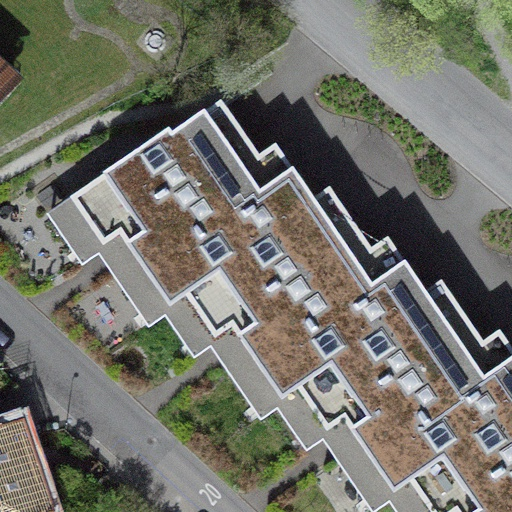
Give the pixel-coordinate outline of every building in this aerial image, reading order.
[(0,97),(11,86),(8,84),(6,86),(0,79),(0,97)] [(168,307),(332,194),(330,191),(313,203),(276,148),(259,159),(221,103),(172,137),(168,133),(70,200),(103,248),(119,236),(128,249),(168,307)] [(332,194),(168,307),(170,309),(186,298),(215,341),(232,329),(241,342),(280,399),(444,287),(442,284),(425,295),(388,241),(372,252),(332,194)] [(484,345),(444,287),(280,399),(282,402),(298,391),(327,433),(344,422),(353,435),(392,492),(511,409),(511,351),(500,334),(484,345)] [(511,511),(511,409),(392,492),(394,495),(410,484),(429,511),(511,511)] [(22,453),(15,434),(0,438),(0,511),(21,511),(40,506),(22,453)]
